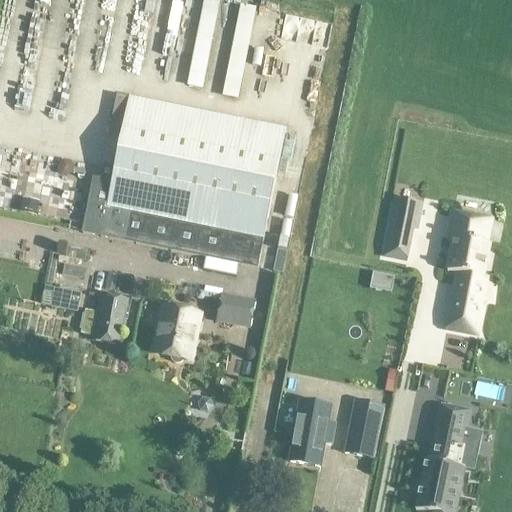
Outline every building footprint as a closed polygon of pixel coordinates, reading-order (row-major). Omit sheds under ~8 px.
[(232,0),(214,86),(230,89),(249,0),(232,0)] [(92,181),(82,234),(89,235),(256,269),(286,130),(127,98),(111,184),(92,181)] [(327,140),(322,172),(422,189),(427,157),(327,140)] [(49,152),(52,167),(65,165),(61,149),(49,152)] [(383,257),(406,260),(415,206),(412,205),(412,207),(397,205),(397,202),(393,202),(383,257)] [(456,207),(444,279),(483,285),(496,214),(456,207)] [(381,383),(399,276),(286,258),(270,356),(359,371),(358,379),(381,383)] [(67,294),(57,291),(53,308),(64,310),(67,294)] [(118,347),(127,303),(99,297),(90,341),(118,347)] [(252,304),(221,298),(217,322),(248,327),(252,304)] [(484,306),(467,302),(464,317),(449,314),(446,331),(478,337),(484,306)] [(153,354),(172,358),(173,363),(177,366),(182,365),(185,361),(190,362),(199,318),(162,310),(161,312),(158,313),(156,316),(155,323),(156,326),(158,329),(153,354)] [(384,409),(354,403),(344,455),(374,461),(384,409)] [(329,409),(300,404),(297,420),(289,463),(319,469),(323,444),(331,446),(335,426),(327,425),(329,409)] [(424,462),(413,511),(414,511),(455,511),(464,472),(473,474),(481,434),(468,432),(472,412),(441,406),(429,463),(424,462)]
